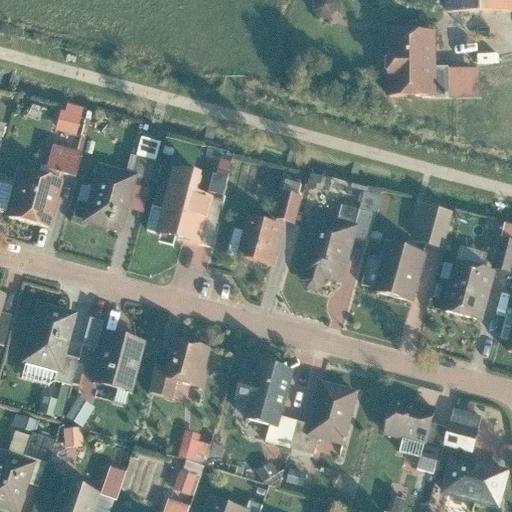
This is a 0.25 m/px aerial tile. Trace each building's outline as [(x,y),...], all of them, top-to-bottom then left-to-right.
[(337,0),(321,0),(318,2),(319,12),(327,17),(339,11),(337,0)] [(511,0),(450,0),(450,9),(511,7),(511,0)] [(437,28),(390,27),(389,97),(484,99),(484,68),(436,67),(437,28)] [(67,101),(60,131),(82,135),(89,106),(67,101)] [(0,159),(10,124),(0,121),(0,159)] [(165,140),(143,135),(138,155),(132,154),(127,173),(98,166),(83,222),(117,231),(130,182),(152,188),(165,140)] [(76,175),(83,152),(53,142),(46,165),(76,175)] [(178,166),(162,233),(207,244),(218,198),(226,200),(236,161),(214,156),(209,174),(178,166)] [(49,230),(60,184),(14,172),(3,219),(49,230)] [(329,177),(315,174),(312,188),(326,191),(329,177)] [(305,197),(286,191),(278,217),(297,223),(305,197)] [(381,194),(370,191),(365,210),(345,205),(341,221),(321,216),(306,273),(343,283),(355,235),(369,239),(381,194)] [(452,215),(422,207),(413,245),(443,252),(452,215)] [(287,224),(255,215),(245,253),(276,262),(287,224)] [(511,224),(509,223),(496,272),(511,276),(511,224)] [(413,305),(426,257),(385,246),(373,294),(413,305)] [(484,326),(497,274),(453,263),(440,315),(484,326)] [(7,293),(0,291),(0,346),(5,348),(14,314),(2,311),(7,293)] [(77,312),(39,302),(24,363),(61,372),(59,380),(65,382),(61,400),(44,396),(39,414),(65,420),(81,357),(67,354),(77,312)] [(106,321),(94,317),(86,347),(99,350),(91,381),(134,393),(147,342),(104,330),(106,321)] [(213,347),(177,340),(171,368),(156,365),(149,395),(177,401),(182,380),(205,385),(213,347)] [(290,449),(299,419),(284,415),(298,371),(264,361),(259,379),(242,374),(235,396),(257,402),(253,418),(274,425),(269,443),(290,449)] [(299,419),(290,449),(317,457),(323,437),(346,443),(361,392),(325,381),(312,423),(299,419)] [(95,407),(79,397),(68,416),(83,426),(95,407)] [(439,410),(396,399),(387,434),(427,444),(424,458),(442,463),(447,444),(474,450),(484,413),(460,407),(454,429),(435,424),(439,410)] [(30,418),(17,414),(13,426),(26,430),(30,418)] [(82,428),(67,429),(67,448),(83,447),(82,428)] [(32,437),(16,431),(9,451),(0,448),(0,503),(19,510),(28,482),(40,486),(56,440),(34,433),(32,437)] [(214,440),(189,434),(184,455),(209,461),(214,440)] [(286,463),(271,458),(267,470),(282,475),(286,463)] [(507,471),(454,458),(445,494),(498,507),(507,471)] [(129,472),(112,466),(102,495),(65,482),(54,511),(94,511),(99,497),(118,503),(129,472)] [(184,470),(175,489),(195,498),(204,479),(184,470)] [(304,474),(290,470),(287,482),(300,486),(304,474)] [(205,511),(261,511),(264,504),(253,501),(250,509),(211,496),(205,511)] [(190,511),(193,505),(174,498),(169,511),(190,511)] [(400,511),(403,503),(387,498),(382,511),(400,511)]
